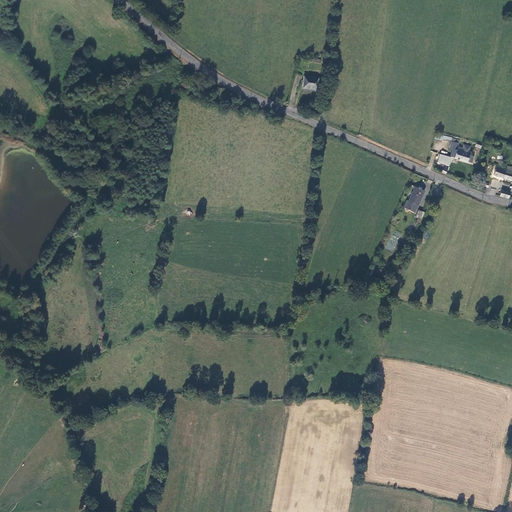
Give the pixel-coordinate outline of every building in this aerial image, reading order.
[(299,90),(315,92),(316,80),(300,78),(299,90)] [(456,140),(453,147),(457,148),(456,152),(459,153),(458,156),(458,157),(471,161),(474,154),(472,153),(473,150),(462,146),(463,142),(456,140)] [(509,179),(511,169),(511,166),(505,165),(504,167),(495,165),(492,174),(509,179)] [(412,212),(423,190),(414,186),(406,201),(404,200),(401,207),(412,212)] [(498,196),(506,198),(508,192),(501,189),(498,196)] [(366,276),(363,285),(366,286),(367,283),(376,287),(379,281),(366,276)]
